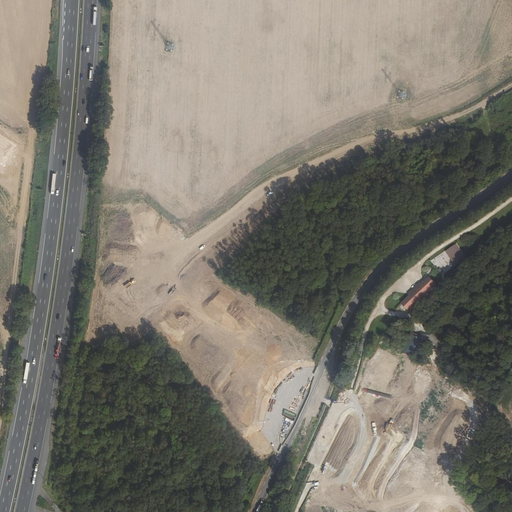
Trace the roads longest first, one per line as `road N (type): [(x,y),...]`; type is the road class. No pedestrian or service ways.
road 1 (motorway): [(70,0),(48,270),(2,511)]
road 2 (motorway): [(21,511),(64,274),(90,0)]
road 3 (track): [(122,223),(166,263),(181,266),(257,201),(351,147),(481,107),(511,88)]
road 4 (tertiary): [(511,172),(373,275),(338,330),(254,511)]
road 5 (track): [(0,156),(29,181),(7,356)]
road 6 (track): [(511,197),(391,289),(380,309),(401,310)]
